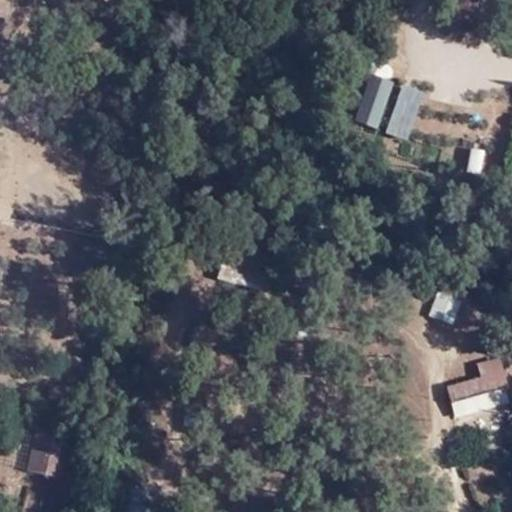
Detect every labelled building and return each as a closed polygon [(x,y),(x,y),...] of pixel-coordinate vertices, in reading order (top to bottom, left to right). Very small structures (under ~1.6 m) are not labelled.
[(343,117),(373,128),(390,86),(360,74),(343,117)] [(465,148),(463,172),(477,173),(479,149),(465,148)] [(268,260),(220,250),(214,280),(262,290),(268,260)] [(462,302),(437,294),(434,308),(458,315),(462,302)] [(489,329),(479,332),(485,351),(496,348),(489,329)] [(505,386),(503,371),(445,386),(451,400),(505,386)] [(61,383),(51,381),(49,392),(59,394),(61,383)] [(202,428),(206,386),(187,386),(184,426),(202,428)] [(63,473),(74,427),(44,420),(33,464),(63,473)] [(9,430),(0,427),(0,443),(6,445),(9,430)] [(187,510),(191,459),(174,459),(172,511),(187,510)]
